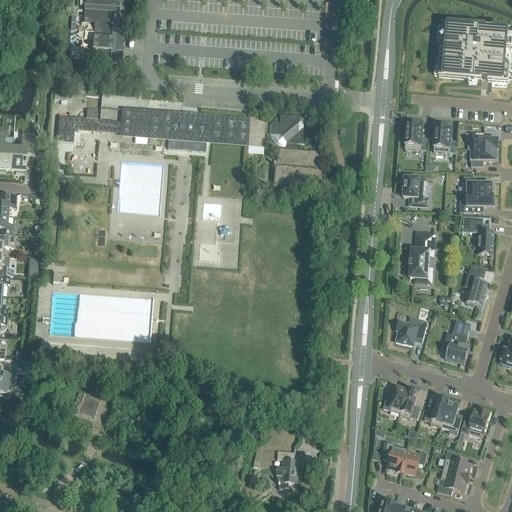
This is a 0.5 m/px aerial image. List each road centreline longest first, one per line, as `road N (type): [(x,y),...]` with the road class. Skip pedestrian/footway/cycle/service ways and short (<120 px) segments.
road 1 (residential): [(383,102),(77,78)]
road 2 (tertiary): [(361,363),(383,102)]
road 3 (tertiary): [(350,511),(361,363)]
road 4 (residential): [(475,390),(511,255)]
